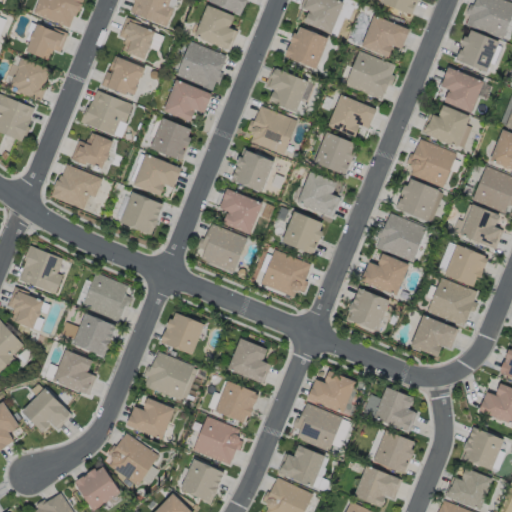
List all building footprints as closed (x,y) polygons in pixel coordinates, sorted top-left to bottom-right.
[(31,0),(72,0),(65,17),(30,4),(31,0)] [(127,0),(166,0),(162,17),(127,2),(127,0)] [(203,0),(192,25),(224,40),(231,8),(212,0),(203,0)] [(245,0),(204,0),(240,14),(245,0)] [(336,0),(328,25),(304,12),(309,1),(307,0),(336,0)] [(410,14),(414,0),(380,0),(380,3),(410,14)] [(463,15),(469,0),(510,0),(500,27),(463,15)] [(357,35),(386,46),(390,35),(395,38),(402,20),(373,8),(357,35)] [(125,11),(156,25),(146,52),(126,42),(130,30),(119,25),(125,11)] [(30,15),(59,27),(48,48),(24,40),(30,15)] [(297,18),(325,28),(315,60),(284,47),(297,18)] [(454,51),(485,63),(496,32),(468,20),(454,51)] [(175,64),(207,80),(219,48),(186,34),(175,64)] [(354,44),(384,56),(378,87),(344,76),(354,44)] [(16,46),(46,61),(37,84),(8,72),(16,46)] [(114,48),(142,59),(131,82),(105,76),(114,48)] [(437,74),(446,80),(441,93),(466,104),(479,74),(446,59),(437,74)] [(272,61),(304,72),(290,106),(261,93),(272,61)] [(161,98),(185,106),(188,97),(199,101),(206,85),(173,71),(161,98)] [(91,82),(125,93),(118,127),(79,114),(91,82)] [(0,86),(28,96),(20,130),(0,123),(0,86)] [(335,87),(368,100),(356,126),(325,116),(335,87)] [(256,98),(286,111),(277,143),(247,132),(256,98)] [(440,99),(466,109),(451,138),(421,121),(440,99)] [(511,128),(503,125),(511,101),(511,128)] [(148,136),(177,148),(187,121),(162,110),(148,136)] [(488,151),(511,162),(511,129),(498,123),(488,151)] [(91,126),(110,133),(101,159),(73,150),(76,138),(88,137),(91,126)] [(324,126),(350,134),(339,162),(311,151),(324,126)] [(405,159),(439,173),(450,146),(415,131),(405,159)] [(242,141),(273,151),(260,179),(230,169),(242,141)] [(132,174),(158,185),(164,172),(171,178),(176,162),(144,146),(132,174)] [(64,156),(100,173),(83,203),(47,188),(64,156)] [(481,159),(511,172),(497,204),(471,184),(481,159)] [(304,163),(333,174),(325,205),(296,193),(304,163)] [(270,165),(279,169),(275,179),(267,175),(270,165)] [(396,199),(425,211),(435,180),(406,171),(396,199)] [(223,179),(257,195),(247,222),(224,215),(230,200),(217,197),(223,179)] [(120,209),(148,219),(158,195),(132,183),(120,209)] [(455,223),(485,239),(496,207),(470,197),(455,223)] [(290,202),(320,214),(308,240),(280,230),(290,202)] [(374,237),(408,250),(416,220),(387,206),(374,237)] [(196,248),(227,262),(241,230),(209,216),(196,248)] [(443,268),(469,278),(480,247),(454,236),(443,268)] [(271,241),(304,255),(289,286),(257,275),(271,241)] [(360,272),(365,252),(375,256),(380,245),(403,253),(390,282),(360,272)] [(30,246),(18,279),(55,292),(66,259),(30,246)] [(422,301),(459,317),(470,284),(437,271),(422,301)] [(96,273),(84,306),(117,319),(130,286),(96,273)] [(347,307),(373,319),(383,289),(359,280),(347,307)] [(18,289),(6,314),(32,326),(43,301),(18,289)] [(407,336),(427,343),(434,332),(444,337),(449,318),(419,308),(407,336)] [(162,340),(174,310),(204,323),(191,353),(162,340)] [(85,312),(73,343),(103,355),(116,325),(85,312)] [(0,371),(2,374),(16,360),(11,355),(23,343),(0,319),(0,371)] [(240,336),(228,368),(263,382),(270,364),(263,361),(268,347),(240,336)] [(511,345),(511,376),(501,372),(511,345)] [(66,349),(53,380),(88,393),(96,375),(89,372),(94,360),(66,349)] [(158,351),(145,386),(185,401),(198,365),(158,351)] [(328,371),(355,381),(342,412),(307,398),(315,379),(324,382),(328,371)] [(228,381),(216,411),(246,423),(258,393),(228,381)] [(499,383),(511,388),(511,427),(477,412),(486,392),(494,395),(499,383)] [(386,386),(373,417),(409,433),(417,412),(407,408),(412,397),(386,386)] [(45,388),(73,416),(58,431),(50,423),(43,430),(23,411),(45,388)] [(125,425),(133,405),(145,410),(149,399),(174,409),(161,440),(125,425)] [(0,403),(3,402),(23,434),(0,448),(0,403)] [(307,403),(342,417),(328,451),(293,437),(307,403)] [(207,415),(192,450),(230,465),(244,431),(207,415)] [(473,426),(503,438),(490,470),(460,457),(473,426)] [(386,430),(374,460),(403,472),(415,442),(386,430)] [(106,462),(138,483),(157,454),(126,433),(106,462)] [(299,445),(325,455),(314,486),(279,473),(286,453),(295,456),(299,445)] [(193,458),(179,488),(209,502),(224,472),(193,458)] [(366,464),(401,478),(393,498),(385,495),(380,507),(353,496),(366,464)] [(76,482),(95,511),(122,494),(104,465),(76,482)] [(466,468),(492,479),(480,508),(446,494),(453,475),(461,479),(466,468)] [(277,476),(313,492),(303,511),(268,511),(262,509),(277,476)] [(30,511),(73,511),(61,492),(30,511)] [(153,511),(172,493),(191,511),(153,511)] [(438,511),(443,500),(474,511),(438,511)] [(345,511),(350,502),(370,511),(345,511)]
